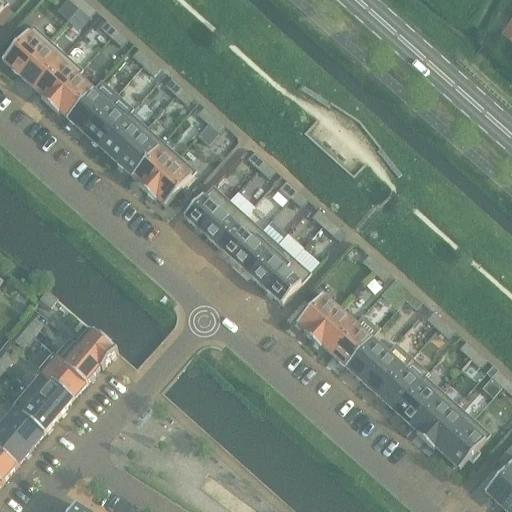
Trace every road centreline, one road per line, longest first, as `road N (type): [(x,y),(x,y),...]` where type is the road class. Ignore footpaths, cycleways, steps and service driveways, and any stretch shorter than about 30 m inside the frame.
road 1 (residential): [(424,511),(209,319)]
road 2 (residential): [(209,319),(0,134)]
road 3 (primary): [(511,145),(372,24)]
road 4 (unclassified): [(86,454),(196,334)]
